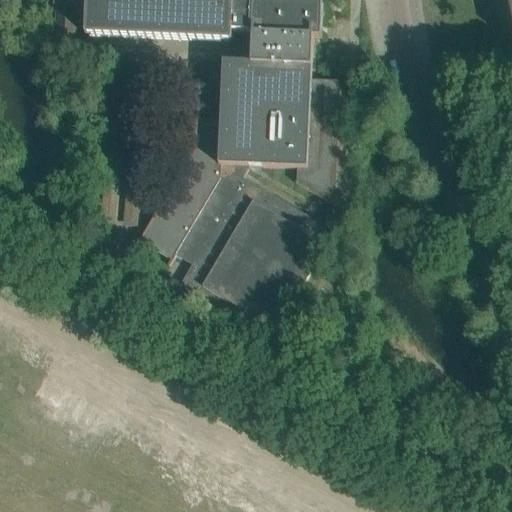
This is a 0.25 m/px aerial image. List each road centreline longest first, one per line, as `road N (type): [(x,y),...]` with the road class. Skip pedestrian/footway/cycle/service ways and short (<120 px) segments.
road 1 (unknown): [(0,294),(353,511)]
road 2 (residential): [(481,230),(418,97),(393,0)]
